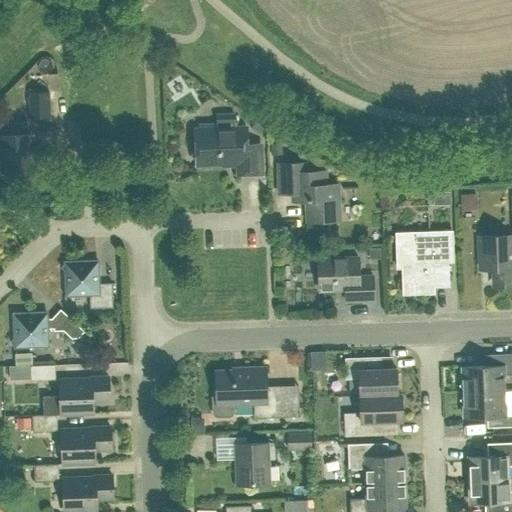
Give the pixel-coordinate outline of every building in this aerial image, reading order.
[(29,93),(30,118),(50,117),(49,92),(29,93)] [(216,114),(217,128),(214,128),(214,126),(212,125),(201,125),(199,127),(200,138),(196,139),(196,165),(238,163),(239,174),(262,173),(260,144),(247,145),(246,127),(236,127),(235,113),(216,114)] [(39,146),(29,147),(28,122),(0,122),(0,159),(5,160),(6,174),(40,173),(39,146)] [(306,201),(307,219),(339,218),(338,184),(326,184),(326,171),(306,171),(306,162),(278,163),(279,193),(292,193),(293,201),(306,201)] [(453,262),(452,231),(413,232),(414,247),(403,247),(403,249),(397,249),(398,267),(403,267),(404,294),(434,292),(434,284),(447,284),(447,286),(448,286),(448,262),(453,262)] [(511,235),(479,236),(480,268),(493,268),(494,285),(511,284),(511,235)] [(321,259),(321,274),(319,274),(320,290),(346,289),(346,301),(374,300),(373,276),(359,276),(358,258),(321,259)] [(64,260),(65,296),(90,295),(90,308),(113,307),(112,283),(100,283),(100,259),(64,260)] [(54,328),(54,331),(63,330),(72,338),(78,338),(84,331),(61,309),(52,318),(49,318),(48,311),(12,312),(14,348),(50,347),(49,328),(54,328)] [(463,392),(504,390),(504,375),(511,374),(511,353),(490,354),(490,366),(462,367),(463,392)] [(31,354),(15,355),(15,365),(31,364),(31,354)] [(345,358),(346,379),(359,379),(360,395),(398,394),(398,393),(397,368),(373,369),(373,357),(345,358)] [(31,380),(56,379),(55,364),(30,365),(31,380)] [(254,418),(286,417),(285,385),(266,386),(265,367),(233,369),(233,371),(216,371),(217,396),(212,396),(212,412),(214,416),(218,417),(229,417),(233,415),(235,411),(234,403),(253,402),(254,418)] [(32,415),(57,414),(93,413),(93,400),(109,399),(108,376),(91,377),(91,379),(60,380),(60,393),(43,394),(44,412),(32,413),(32,415)] [(493,427),(511,426),(511,414),(505,415),(504,390),(463,392),(464,417),(492,416),(493,427)] [(379,421),(402,420),(401,393),(398,393),(398,394),(360,395),(361,412),(344,413),(345,436),(379,435),(379,421)] [(15,407),(15,423),(25,423),(25,407),(15,407)] [(32,432),(58,431),(57,414),(32,415),(32,432)] [(95,462),(94,449),(111,449),(110,426),(92,426),(92,428),(62,429),(63,464),(95,462)] [(208,452),(227,451),(226,427),(207,428),(208,452)] [(202,450),(203,434),(183,432),(182,449),(202,450)] [(288,450),(313,450),(313,432),(288,432),(288,450)] [(511,442),(487,443),(488,456),(468,457),(469,480),(509,478),(509,466),(511,465),(511,442)] [(238,484),(269,482),(267,443),(236,444),(238,484)] [(376,456),(376,443),(348,444),(349,469),(366,468),(366,483),(405,482),(404,455),(376,456)] [(34,482),(60,481),(59,464),(34,465),(34,482)] [(63,478),(64,511),(74,511),(97,511),(96,498),(113,498),(112,475),(94,475),(94,477),(63,478)] [(469,480),(469,502),(495,502),(495,511),(511,511),(511,490),(510,491),(509,478),(469,480)] [(45,482),(46,503),(55,502),(54,481),(45,482)] [(378,511),(378,509),(406,509),(405,482),(366,483),(367,498),(350,498),(350,511),(378,511)]
